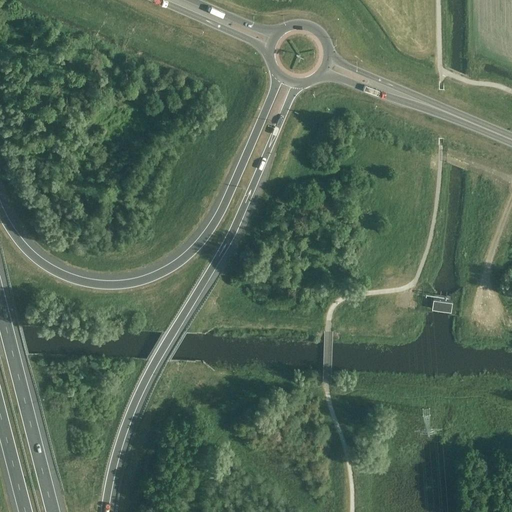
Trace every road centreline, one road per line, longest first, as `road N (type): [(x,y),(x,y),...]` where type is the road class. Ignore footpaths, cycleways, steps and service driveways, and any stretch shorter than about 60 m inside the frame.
road 1 (motorway): [(105,511),(140,394),(222,251),(296,84)]
road 2 (motorway): [(279,76),(225,204),(204,238),(164,271),(113,285),(54,271),(25,249),(0,210)]
road 3 (motorway): [(53,511),(0,300)]
